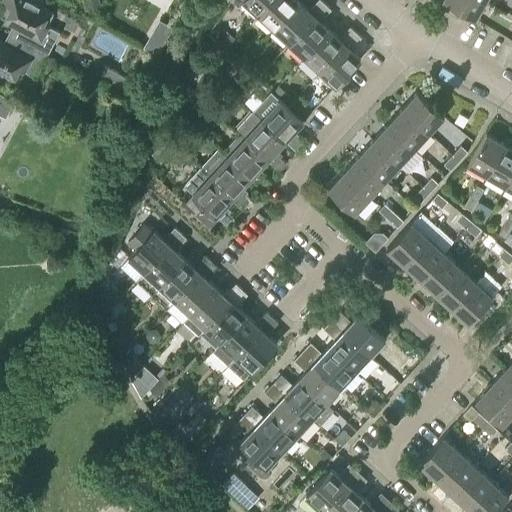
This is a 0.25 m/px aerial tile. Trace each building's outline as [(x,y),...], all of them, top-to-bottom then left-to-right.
[(18,24),(12,35),(48,54),(61,31),(48,24),(55,12),(31,0),(4,0),(3,1),(7,3),(1,15),(18,24)] [(98,7),(96,0),(81,0),(83,9),(98,7)] [(259,13),(270,0),(232,0),(239,6),(244,0),(259,13)] [(275,28),(300,0),(270,0),(259,13),(275,28)] [(290,42),(326,3),(322,0),(317,0),(310,9),(300,0),(275,28),(290,42)] [(487,0),(486,0),(446,0),(476,18),(487,0)] [(305,56),(331,29),(321,20),(332,8),(326,3),(290,42),(305,56)] [(158,18),(147,47),(160,51),(170,22),(158,18)] [(320,70),(356,31),(351,26),(340,37),(331,29),(305,56),(320,70)] [(363,37),(356,31),(320,70),(336,85),(361,57),(352,48),(363,37)] [(48,54),(12,35),(7,44),(0,40),(0,72),(18,82),(24,70),(36,76),(48,54)] [(134,81),(109,68),(104,78),(128,91),(134,81)] [(202,99),(186,84),(178,93),(194,108),(202,99)] [(0,112),(7,116),(16,99),(0,90),(0,112)] [(271,90),(253,110),(285,139),(298,151),(305,144),(292,132),(303,120),(300,118),(290,108),(271,90)] [(418,91),(403,107),(430,132),(445,116),(418,91)] [(290,108),(300,118),(307,111),(297,101),(290,108)] [(430,132),(403,107),(388,124),(415,148),(430,132)] [(236,128),(240,132),(268,158),(281,170),(287,162),(281,157),(284,154),(277,148),(285,139),(253,110),(236,128)] [(463,125),(464,124),(468,117),(460,113),(455,121),(463,125)] [(415,148),(388,124),(373,140),(400,164),(415,148)] [(487,174),(506,143),(487,131),(468,163),(487,174)] [(250,177),(263,188),(270,181),(257,169),(268,158),(240,132),(222,151),(250,177)] [(400,164),(373,140),(358,156),(385,181),(400,164)] [(506,186),(511,175),(511,146),(506,143),(487,174),(506,186)] [(461,145),(452,154),(459,161),(467,151),(461,145)] [(222,151),(218,147),(201,165),(210,173),(209,174),(233,195),(246,207),(252,200),(240,188),(250,177),(222,151)] [(451,170),(459,161),(452,154),(444,164),(451,170)] [(385,181),(358,156),(343,172),(370,197),(385,181)] [(210,173),(201,165),(183,184),(205,204),(220,218),(228,226),(235,218),(222,207),(233,195),(209,174),(210,173)] [(370,197),(343,172),(328,188),(355,213),(370,197)] [(433,177),(424,186),(430,192),(439,182),(433,177)] [(478,184),(471,195),(479,199),(486,188),(478,184)] [(422,201),(430,192),(424,186),(415,195),(422,201)] [(439,192),(433,199),(443,207),(449,200),(439,192)] [(473,210),(479,199),(471,195),(465,206),(473,210)] [(379,210),(388,219),(394,212),(385,203),(379,210)] [(211,227),(220,218),(205,204),(196,213),(211,227)] [(421,211),(412,221),(428,236),(436,227),(437,226),(421,211)] [(403,220),(394,212),(388,219),(397,227),(403,220)] [(457,219),(467,227),(473,220),(463,212),(457,219)] [(482,228),(473,220),(467,227),(477,235),(482,228)] [(403,263),(428,236),(412,221),(387,248),(403,263)] [(173,241),(182,232),(176,226),(165,238),(155,229),(154,231),(146,223),(129,241),(137,249),(130,256),(146,271),(173,241)] [(507,238),(511,229),(511,226),(505,223),(499,234),(507,238)] [(436,227),(428,236),(444,251),(453,242),(437,228),(436,227)] [(153,294),(186,258),(176,249),(187,237),(182,232),(173,241),(146,271),(137,279),(153,294)] [(419,278),(444,251),(428,236),(403,263),(419,278)] [(490,248),(499,256),(505,249),(496,241),(490,248)] [(511,259),(511,254),(505,249),(499,256),(509,264),(511,259)] [(435,293),(460,266),(444,251),(419,278),(435,293)] [(176,299),(212,260),(207,255),(195,267),(186,258),(153,294),(168,308),(176,299)] [(123,264),(122,265),(137,279),(146,271),(130,256),(123,264)] [(176,299),(168,308),(182,321),(184,320),(216,286),(206,277),(218,265),(212,260),(176,299)] [(451,308),(476,281),(460,266),(435,293),(451,308)] [(485,272),(476,281),(492,296),(501,287),(485,272)] [(492,296),(476,281),(451,308),(468,323),(492,296)] [(225,294),(216,286),(184,320),(200,334),(201,333),(243,288),(236,282),(225,294)] [(248,294),(243,288),(201,333),(216,347),(247,315),(237,305),(248,294)] [(340,310),(332,319),(371,354),(386,339),(359,313),(352,321),(340,310)] [(216,347),(213,350),(228,364),(237,355),(273,316),(267,311),(255,323),(247,315),(216,347)] [(279,322),(273,316),(237,355),(228,364),(244,378),(277,343),(268,334),(279,322)] [(371,354),(332,319),(324,327),(336,338),(329,345),(357,370),(371,354)] [(357,370),(329,345),(323,352),(311,341),(302,351),(341,387),(357,370)] [(341,387),(302,351),(294,360),(306,370),(300,377),(327,402),(341,387)] [(511,371),(507,367),(492,383),(511,401),(511,371)] [(327,402),(300,377),(293,384),(282,373),(274,382),(313,418),(320,425),(335,409),(327,402)] [(313,418),(274,382),(265,391),(277,402),(270,409),(298,434),(313,418)] [(511,415),(511,401),(492,383),(476,400),(503,425),(511,415)] [(167,400),(179,411),(194,394),(182,384),(167,400)] [(298,434),(270,409),(263,416),(252,405),(243,415),(282,451),(298,434)] [(473,419),(483,427),(489,420),(479,412),(473,419)] [(270,464),(282,451),(243,415),(236,423),(247,434),(241,441),(249,449),(241,458),(259,474),(262,476),(265,476),(268,475),(270,474),(272,471),(272,468),(271,465),(270,464)] [(498,429),(489,420),(483,427),(492,435),(498,429)] [(435,478),(460,450),(444,436),(419,463),(435,478)] [(503,446),(511,453),(511,441),(509,439),(503,446)] [(452,492),(476,465),(460,450),(435,478),(452,492)] [(348,484),(359,472),(350,464),(339,476),(332,469),(307,496),(300,503),(310,511),(321,511),(323,511),(348,484)] [(468,507),(493,480),(476,465),(452,492),(468,507)] [(233,472),(222,483),(235,497),(247,485),(233,472)] [(351,511),(364,498),(357,492),(368,480),(359,472),(348,484),(323,511),(321,511),(351,511)] [(494,511),(509,496),(493,480),(468,507),(472,511),(494,511)] [(380,511),(391,501),(382,493),(371,505),(364,498),(351,511),(380,511)] [(396,511),(399,509),(391,501),(380,511),(396,511)]
